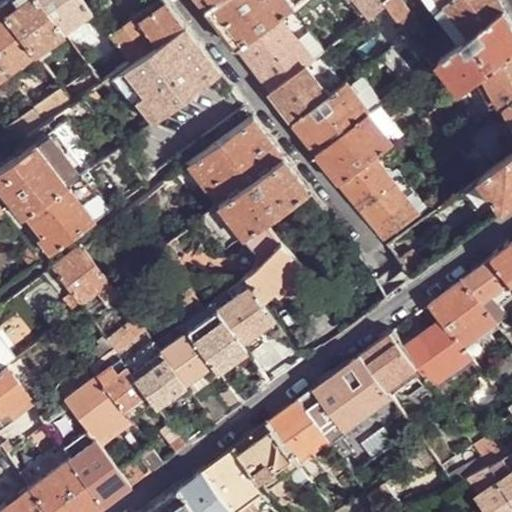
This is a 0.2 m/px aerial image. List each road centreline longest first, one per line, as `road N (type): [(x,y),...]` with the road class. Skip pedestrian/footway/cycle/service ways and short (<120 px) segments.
road 1 (residential): [(116,511),(511,219)]
road 2 (residential): [(389,256),(190,0)]
